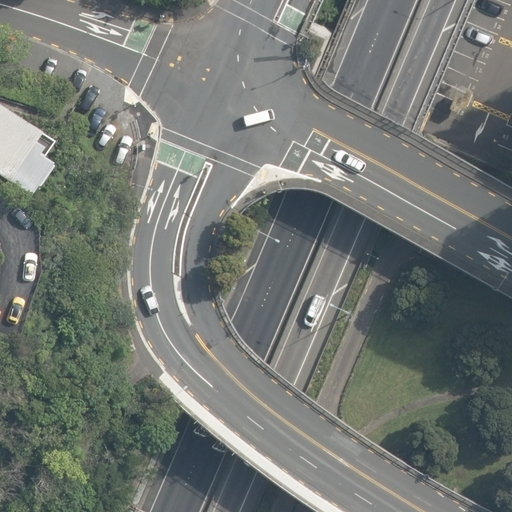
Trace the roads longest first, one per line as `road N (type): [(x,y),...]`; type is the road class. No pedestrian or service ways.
road 1 (motorway): [(448,0),(229,511)]
road 2 (motorway): [(176,511),(387,0)]
road 3 (tertiary): [(405,511),(237,393),(182,318),(173,291),(175,223),(228,93)]
road 4 (tertiary): [(511,244),(228,93)]
road 5 (residential): [(228,93),(109,40),(0,4)]
